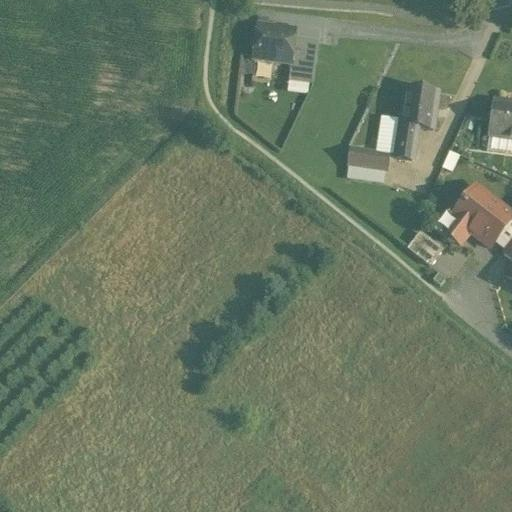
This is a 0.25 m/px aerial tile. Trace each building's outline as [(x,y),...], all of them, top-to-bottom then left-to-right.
[(295,33),(257,27),(252,62),(290,67),(294,41),(295,33)] [(318,44),(294,41),(290,67),(289,76),(313,80),(318,44)] [(401,122),(396,160),(410,162),(415,129),(432,131),(437,96),(405,91),(401,122)] [(511,105),(493,103),(488,140),(511,142),(511,105)] [(389,159),(396,160),(401,122),(381,119),(376,157),(389,159)] [(376,157),(352,154),(350,170),(386,175),(389,159),(376,157)] [(511,217),(510,216),(475,189),(451,220),(453,222),(443,234),(460,247),(470,235),(490,250),(500,237),(511,222),(511,217)] [(511,213),(510,216),(511,217),(511,222),(500,237),(511,242),(511,241),(511,213)] [(419,234),(407,250),(431,268),(443,252),(419,234)] [(511,241),(511,242),(502,255),(511,262),(511,241)] [(445,281),(437,276),(432,282),(440,288),(445,281)]
